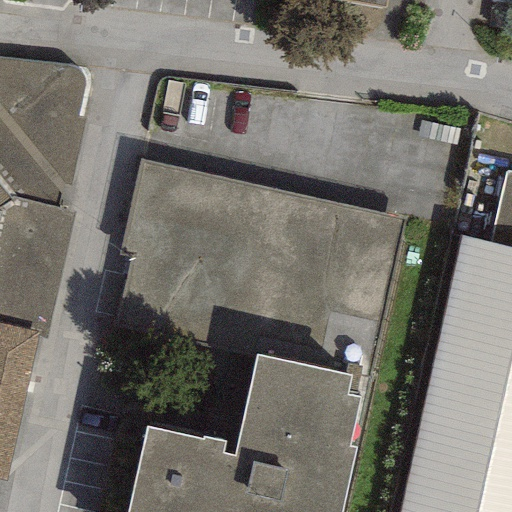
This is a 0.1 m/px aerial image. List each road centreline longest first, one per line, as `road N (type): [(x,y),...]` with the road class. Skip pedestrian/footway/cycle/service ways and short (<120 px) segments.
road 1 (unclassified): [(511,102),(0,26)]
road 2 (unknown): [(61,511),(149,99),(204,58)]
